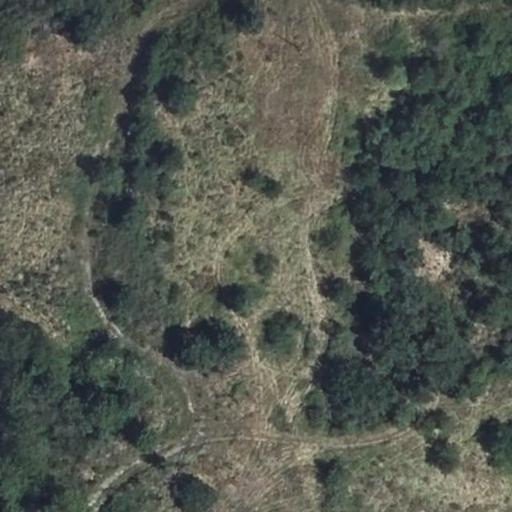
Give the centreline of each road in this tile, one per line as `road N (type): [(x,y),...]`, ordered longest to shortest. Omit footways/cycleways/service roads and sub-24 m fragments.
road 1 (track): [(95,511),(121,480),(200,454),(199,408),(118,343),(82,270),(160,5),(182,0)]
road 2 (track): [(296,0),(413,18),(511,3)]
